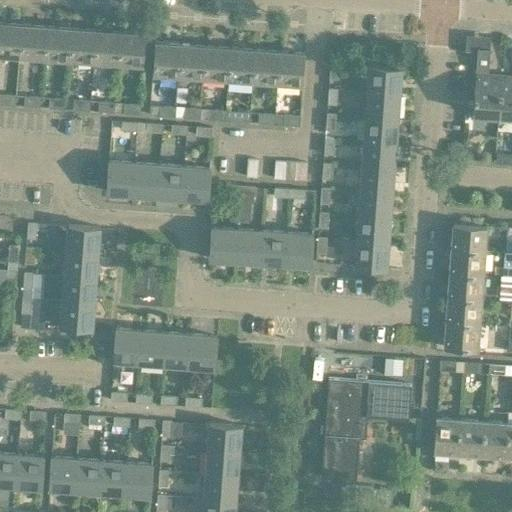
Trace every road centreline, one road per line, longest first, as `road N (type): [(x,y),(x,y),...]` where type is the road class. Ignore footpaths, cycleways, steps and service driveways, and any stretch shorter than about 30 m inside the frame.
road 1 (residential): [(0,149),(66,153),(62,212),(195,221),(190,297),(309,306),(416,313),(428,177)]
road 2 (residential): [(428,177),(439,8)]
